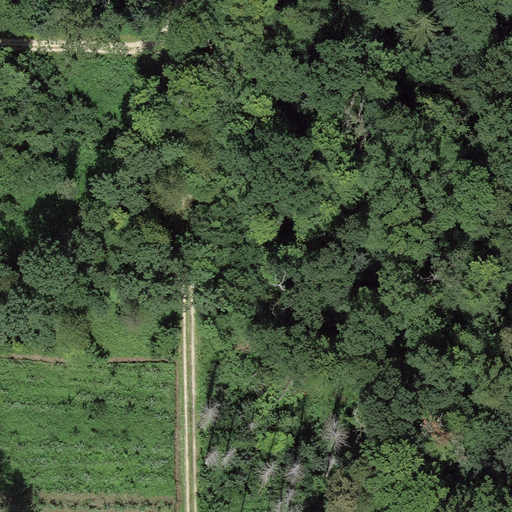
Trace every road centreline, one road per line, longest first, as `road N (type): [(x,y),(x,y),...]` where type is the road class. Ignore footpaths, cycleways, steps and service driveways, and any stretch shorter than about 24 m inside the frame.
road 1 (track): [(190,511),(180,0)]
road 2 (track): [(0,41),(181,48)]
